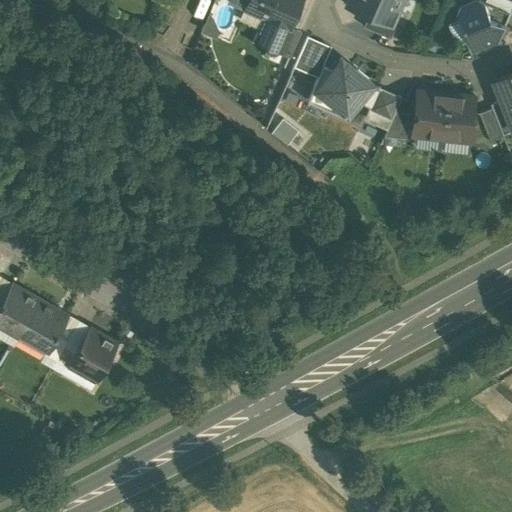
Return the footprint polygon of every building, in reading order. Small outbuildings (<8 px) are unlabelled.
[(245,0),(242,7),(264,17),(282,25),(283,24),(293,0),(245,0)] [(348,0),(346,4),(368,14),(391,24),(401,0),(348,0)] [(483,0),(474,0),(460,6),(458,12),(472,48),(493,40),(495,35),(500,37),(506,23),(492,17),(485,1),(483,0)] [(511,10),(511,0),(485,0),(485,1),(492,17),(506,23),(511,10)] [(391,24),(368,14),(363,26),(389,37),(394,25),(391,24)] [(282,25),(264,17),(255,37),(257,44),(271,50),(278,47),(288,26),(283,24),(282,25)] [(299,31),(288,26),(278,47),(290,53),(299,31)] [(330,44),(305,34),(292,66),(317,76),(322,64),(330,44)] [(347,62),(339,72),(322,64),(317,76),(306,99),(340,114),(342,110),(346,113),(357,100),(368,105),(376,88),(369,85),(371,82),(347,62)] [(511,71),(495,78),(503,97),(511,120),(511,71)] [(400,95),(377,85),(376,88),(368,105),(367,108),(390,118),(394,110),(400,95)] [(446,92),(416,88),(411,132),(441,136),(446,92)] [(476,95),(446,92),(441,136),(471,139),(476,95)] [(511,128),(511,120),(503,97),(492,101),(493,105),(504,132),(511,128)] [(493,105),(480,111),(493,142),(506,137),(504,132),(493,105)] [(408,111),(394,110),(390,118),(383,134),(405,137),(408,111)] [(270,132),(287,144),(298,129),(281,117),(270,132)] [(39,299),(12,284),(13,282),(11,282),(0,302),(0,322),(19,333),(39,299)] [(66,314),(39,299),(19,333),(47,349),(48,349),(57,334),(68,314),(67,313),(66,314)] [(116,342),(89,327),(90,326),(89,325),(78,345),(68,361),(70,362),(97,377),(118,342),(116,341),(116,342)] [(57,334),(48,349),(47,349),(44,354),(55,360),(67,339),(57,334)] [(78,345),(67,339),(55,360),(67,367),(70,362),(68,361),(78,345)]
